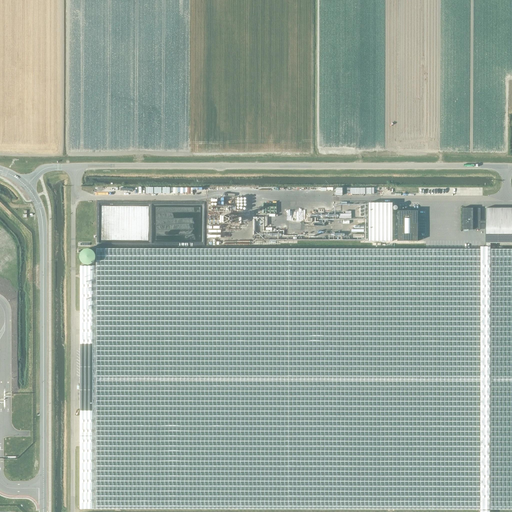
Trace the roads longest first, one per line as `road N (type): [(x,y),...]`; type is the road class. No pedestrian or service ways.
road 1 (unclassified): [(38,173),(511,167)]
road 2 (tertiary): [(26,186),(43,229),(43,511)]
